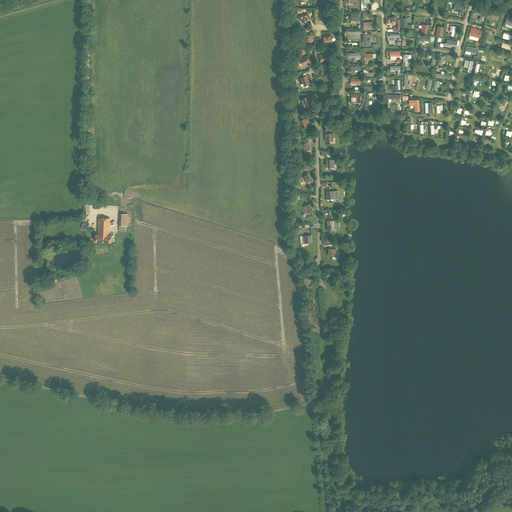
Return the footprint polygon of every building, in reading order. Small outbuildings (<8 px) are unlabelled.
[(453,11),(463,14),(465,6),(456,3),(453,11)] [(486,12),(476,9),(474,14),(480,15),(479,20),(483,21),(486,12)] [(500,15),(489,12),(487,16),(499,20),(500,15)] [(307,21),(311,20),(308,13),(304,14),(299,16),(300,21),(301,23),(306,22),(306,21),(307,21)] [(402,18),(403,30),(412,29),(411,24),(407,25),(407,18),(402,18)] [(451,35),(457,36),(460,26),(454,25),(451,35)] [(481,30),(471,27),(469,35),(479,38),(481,30)] [(313,41),(311,33),(308,34),(307,35),(306,35),(306,34),(302,35),(303,42),(303,43),(313,41)] [(363,33),(363,42),(367,42),(367,37),(372,37),(372,33),(367,33),(363,33)] [(333,43),(331,35),(327,35),(327,36),(325,36),(325,35),(322,36),(323,42),(323,44),(333,43)] [(329,61),(327,53),(323,54),(323,55),(322,55),(322,54),(318,55),(320,62),(320,63),(329,61)] [(308,64),(311,62),(308,55),(303,57),(299,60),(301,65),(302,66),(307,64),(306,64),(308,63),(308,64)] [(329,83),(334,77),(329,72),(323,77),(329,83)] [(308,79),(306,75),(302,77),(298,79),(300,83),(302,82),(304,85),(304,86),(311,83),(309,79),(308,79)] [(356,97),(356,102),(360,102),(360,97),(361,97),(361,93),(351,93),(351,97),(356,97)] [(309,101),(307,97),(300,100),(302,104),(304,103),(305,107),(311,104),(309,101)] [(415,112),(420,112),(419,100),(409,101),(409,106),(414,106),(415,112)] [(309,121),(307,117),(303,119),(299,121),(301,125),(303,124),(305,126),(305,128),(312,125),(310,121),(309,121)] [(334,141),(333,133),(325,133),(326,141),(329,141),(330,141),(334,141)] [(305,152),(312,149),(309,141),(301,144),(305,152)] [(334,168),(334,159),(326,160),(326,167),(329,167),(330,167),(330,168),(331,168),(334,168)] [(306,184),(309,182),(310,181),(313,179),(308,173),(302,177),(306,184)] [(335,199),(335,191),(326,191),(327,198),(330,198),(330,199),(332,199),(335,199)] [(306,214),(309,213),(310,212),(313,210),(310,203),(303,207),(306,214)] [(127,226),(128,214),(120,213),(119,225),(119,228),(126,229),(126,226),(127,226)] [(109,235),(110,218),(98,217),(97,234),(96,234),(95,241),(111,242),(111,235),(109,235)] [(335,228),(335,220),(327,220),(327,228),(330,228),(331,228),(332,228),(335,228)] [(304,244),(308,244),(309,243),(312,242),(311,235),(303,236),(304,244)] [(336,257),(336,249),(328,249),(328,256),(332,256),(332,257),(333,257),(336,257)] [(77,275),(87,271),(85,266),(76,269),(77,275)] [(48,285),(57,282),(56,276),(46,279),(48,285)]
